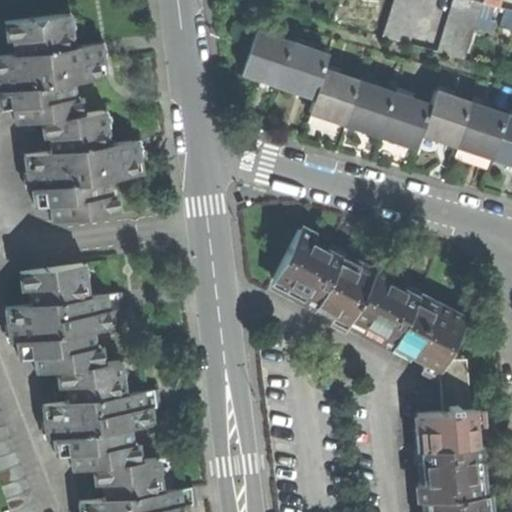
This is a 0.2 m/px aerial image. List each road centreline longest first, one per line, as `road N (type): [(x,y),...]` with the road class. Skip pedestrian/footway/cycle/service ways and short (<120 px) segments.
road 1 (residential): [(244,511),(205,159)]
road 2 (residential): [(205,159),(265,162),(511,233)]
road 3 (residential): [(205,159),(184,0)]
